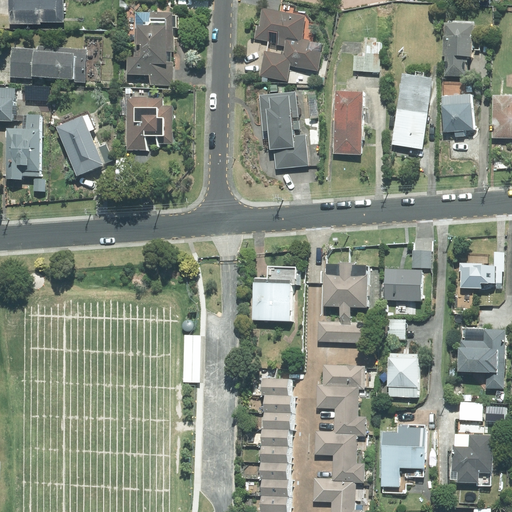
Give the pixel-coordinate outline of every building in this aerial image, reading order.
[(64,0),(9,0),(9,25),(64,25),(64,0)] [(302,41),(306,19),(262,11),(259,28),(256,28),(254,40),(285,46),(283,57),(265,53),(260,78),(287,84),(290,68),(319,73),(324,46),(302,41)] [(175,16),(135,15),(134,60),(127,60),(127,78),(149,78),(149,87),(173,88),(175,16)] [(473,26),(445,25),(443,59),(445,59),(444,79),(470,81),(473,26)] [(13,50),(10,79),(86,86),(88,52),(37,48),(37,52),(13,50)] [(354,58),(353,73),(378,74),(379,59),(354,58)] [(434,82),(403,77),(392,147),(423,151),(434,82)] [(0,125),(13,126),(15,91),(0,90),(0,125)] [(298,120),(296,94),(259,97),(263,134),(268,133),(270,154),(275,154),(276,171),(309,168),(306,137),(293,138),(292,120),(298,120)] [(336,95),(333,156),(362,158),(365,96),(336,95)] [(441,100),(444,136),(475,134),(472,98),(441,100)] [(511,98),(493,98),(492,141),(511,141),(511,98)] [(164,101),(127,100),(127,152),(161,152),(161,147),(174,147),(174,108),(163,108),(164,101)] [(27,133),(7,132),(6,183),(23,183),(23,180),(40,180),(41,118),(27,118),(27,133)] [(105,169),(84,121),(57,132),(78,181),(105,169)] [(46,183),(35,182),(34,194),(46,194),(46,183)] [(431,253),(413,252),(412,269),(431,270),(431,253)] [(461,265),(460,290),(481,291),(481,286),(495,286),(496,269),(482,268),(482,266),(461,265)] [(319,322),(318,343),(365,345),(366,325),(351,324),(351,310),(367,311),(369,269),(326,266),(324,309),(340,310),(339,323),(319,322)] [(383,302),(420,303),(421,272),(385,271),(383,302)] [(254,285),(252,322),(290,324),(292,287),(254,285)] [(388,340),(405,341),(406,320),(389,319),(388,340)] [(504,391),(505,333),(484,332),(484,343),(458,342),(458,375),(486,376),(486,390),(504,391)] [(200,389),(200,334),(183,334),(183,389),(200,389)] [(419,356),(388,355),(386,398),(418,400),(419,356)] [(365,368),(323,366),(322,386),(317,386),(316,409),(334,410),(333,434),(316,433),(315,456),(332,457),(331,480),(314,479),(313,503),(331,504),(330,511),(356,511),(354,511),(355,485),(364,485),(365,465),(355,465),(357,438),(365,438),(366,419),(358,418),(359,391),(364,391),(365,368)] [(287,511),(289,483),(287,483),(293,400),(289,400),(290,383),(263,381),(262,397),(267,398),(258,511),(287,511)] [(486,407),(485,423),(504,424),(505,408),(486,407)] [(383,434),(381,488),(399,489),(400,470),(424,471),(426,431),(397,430),(397,435),(383,434)] [(491,475),(493,437),(469,436),(468,449),(452,448),(451,474),(457,474),(456,484),(478,485),(478,475),(491,475)]
